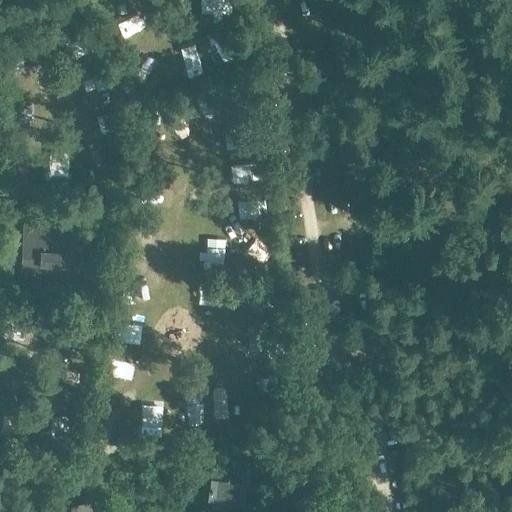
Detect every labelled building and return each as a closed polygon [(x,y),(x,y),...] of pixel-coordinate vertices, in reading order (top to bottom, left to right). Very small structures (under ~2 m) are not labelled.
[(13,77),(25,76),(22,54),(10,55),(13,77)] [(143,72),(135,85),(146,92),(155,79),(143,72)] [(202,119),(221,118),(220,98),(201,99),(202,119)] [(244,209),(233,214),(244,240),(255,235),(244,209)] [(95,227),(23,223),(20,287),(91,291),(95,227)] [(239,310),(228,327),(247,339),(257,322),(239,310)] [(247,503),(251,464),(238,463),(236,477),(231,476),(230,483),(211,481),(209,499),(247,503)]
